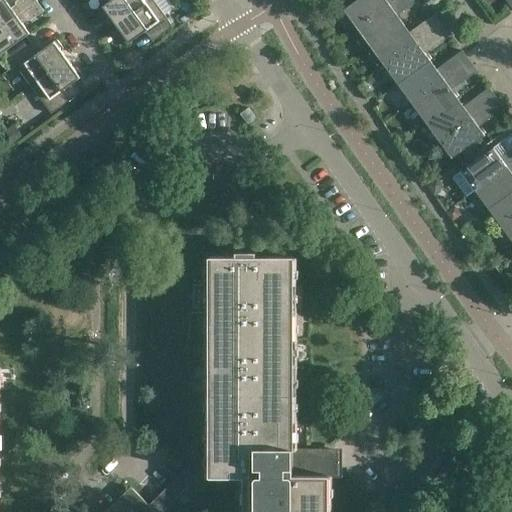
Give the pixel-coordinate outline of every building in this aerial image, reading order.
[(0,28),(37,2),(36,0),(19,0),(16,2),(15,5),(11,8),(5,0),(1,0),(0,1),(0,28)] [(152,0),(103,0),(107,5),(101,9),(105,14),(107,17),(111,18),(117,25),(152,0)] [(173,27),(153,0),(152,0),(117,25),(122,33),(121,37),(127,46),(129,44),(146,32),(149,37),(153,42),(173,27)] [(358,30),(398,0),(358,0),(344,10),(358,30)] [(403,25),(396,14),(401,10),(403,12),(419,0),(398,0),(358,30),(371,48),(403,25)] [(0,56),(30,35),(23,24),(27,21),(30,22),(44,11),(37,2),(0,28),(0,56)] [(385,67),(443,24),(436,14),(415,29),(417,31),(411,35),(403,25),(371,48),(385,67)] [(431,62),(423,51),(428,47),(430,49),(450,34),(443,24),(385,67),(398,85),(431,62)] [(31,86),(68,60),(63,53),(63,48),(57,40),(39,53),(32,44),(11,58),(31,86)] [(412,104),(470,61),(463,51),(442,66),(444,68),(438,72),(431,62),(398,85),(412,104)] [(65,90),(84,77),(78,69),(73,68),(68,60),(31,86),(52,115),(72,100),(65,90)] [(458,99),(450,88),(455,84),(457,86),(477,72),(470,61),(412,104),(425,122),(458,99)] [(439,141),(497,98),(490,88),(469,103),(471,105),(465,109),(458,99),(425,122),(439,141)] [(485,136),(477,125),(482,121),(484,123),(504,109),(497,98),(439,141),(453,160),(485,136)] [(257,118),(249,108),(241,114),(240,114),(248,125),(252,122),(257,118)] [(476,191),(511,164),(511,149),(506,153),(508,156),(502,160),(494,149),(462,172),(476,191)] [(511,193),(511,164),(476,191),(489,210),(511,193)] [(117,189),(124,179),(112,171),(105,181),(117,189)] [(503,228),(511,221),(511,193),(489,210),(503,228)] [(511,221),(503,228),(511,241),(511,221)] [(163,511),(199,477),(210,477),(210,478),(240,478),(246,478),(245,511),(327,511),(328,478),(330,478),(330,476),(333,476),(340,476),(340,461),(334,456),(330,451),(328,451),(309,451),(298,450),(295,450),(295,449),(293,449),(293,259),(295,259),(295,258),(257,258),(256,258),(236,258),(228,258),(223,258),(218,258),(210,258),(210,259),(211,259),(211,449),(207,449),(207,464),(199,464),(191,464),(149,506),(131,488),(118,501),(106,511),(163,511)] [(444,449),(456,451),(457,449),(457,437),(456,427),(453,417),(448,406),(435,414),(442,425),(445,437),(444,449)] [(340,461),(340,476),(351,476),(355,476),(358,474),(357,472),(353,469),(351,465),(350,461),(349,458),(348,454),(348,450),(344,450),(336,443),(328,451),(330,451),(334,456),(340,461)] [(456,470),(457,466),(458,464),(453,462),(444,458),(442,461),(440,465),(438,468),(435,472),(433,475),(430,477),(427,479),(424,481),(421,483),(418,485),(415,486),(411,487),(408,488),(404,489),(401,489),(397,490),(397,497),(397,506),(405,505),(409,504),(413,503),(417,502),(421,501),(427,498),(430,496),(434,494),(437,492),(440,489),(443,486),(447,482),(450,479),(454,474),(456,470)] [(392,497),(397,497),(397,490),(393,489),(388,489),(382,487),(376,485),(370,482),(365,478),(360,473),(358,474),(355,476),(353,478),(357,482),(361,485),(365,487),(370,490),(371,491),(375,492),(381,494),(387,496),(392,497)] [(375,492),(371,491),(367,499),(374,501),(379,503),(384,504),(391,505),(397,506),(397,497),(392,497),(387,496),(381,494),(375,492)] [(69,511),(59,501),(52,508),(55,511),(69,511)]
